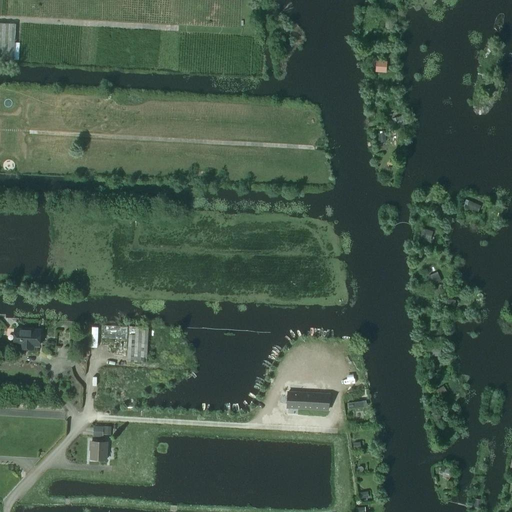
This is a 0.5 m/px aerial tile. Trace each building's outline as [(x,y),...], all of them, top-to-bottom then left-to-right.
[(0,59),(14,60),(16,25),(0,23),(0,59)] [(376,60),(375,71),(385,72),(386,61),(376,60)] [(406,115),(397,118),(400,126),(409,124),(406,115)] [(473,211),(476,204),(469,201),(465,208),(473,211)] [(437,215),(441,210),(434,205),(430,210),(437,215)] [(429,242),(432,232),(422,229),(420,239),(429,242)] [(442,281),(437,272),(428,277),(432,286),(442,281)] [(452,308),(453,300),(445,299),(444,307),(452,308)] [(104,326),(103,338),(127,339),(127,327),(104,326)] [(129,326),(126,361),(147,362),(148,328),(129,326)] [(39,346),(40,331),(15,329),(14,344),(20,345),(20,348),(33,349),(33,345),(39,346)] [(441,387),(436,390),(439,395),(444,392),(441,387)] [(290,392),(289,407),(328,409),(329,394),(290,392)] [(441,422),(438,412),(431,414),(434,424),(441,422)] [(106,460),(107,443),(91,442),(90,459),(106,460)] [(444,473),(449,476),(452,469),(446,467),(446,468),(441,466),(439,471),(444,473)] [(474,508),(481,509),(482,500),(474,499),(474,508)]
